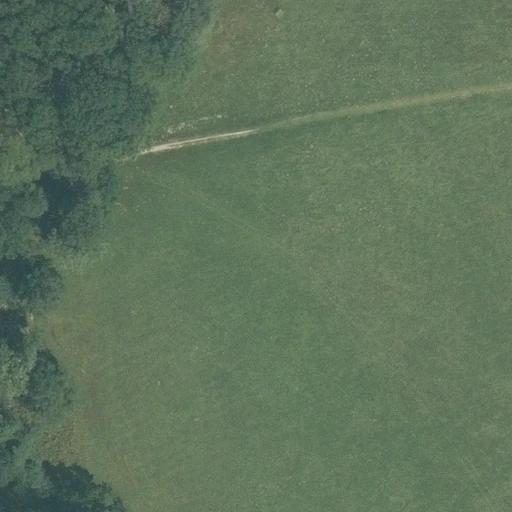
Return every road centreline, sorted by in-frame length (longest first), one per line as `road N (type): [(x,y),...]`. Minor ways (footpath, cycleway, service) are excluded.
road 1 (track): [(511,78),(27,167),(0,165)]
road 2 (track): [(117,0),(35,123),(0,152)]
